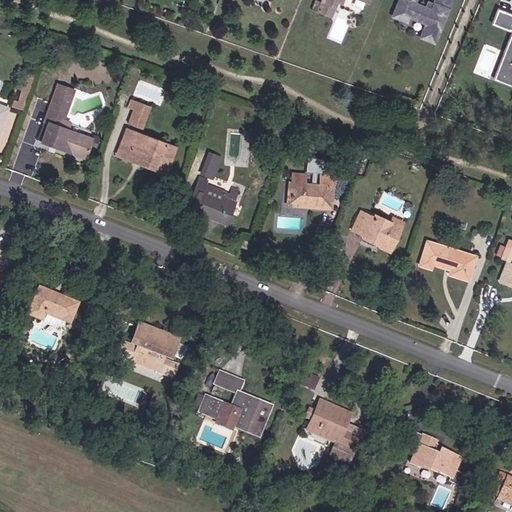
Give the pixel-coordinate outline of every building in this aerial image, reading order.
[(331,12),(335,2),(329,0),(322,0),(319,7),(331,12)] [(398,0),(395,8),(410,15),(411,13),(428,20),(425,25),(427,26),(425,30),(429,32),(428,33),(437,37),(452,0),(435,0),(434,4),(429,1),(428,4),(417,0),(398,0)] [(511,79),(511,14),(498,9),(493,23),(511,30),(511,34),(496,73),(511,79)] [(436,40),(437,37),(428,33),(429,32),(425,30),(427,26),(425,25),(422,34),(436,40)] [(421,36),(421,27),(412,27),(412,35),(421,36)] [(511,85),(511,83),(511,79),(496,73),(494,78),(511,85)] [(85,133),(68,127),(80,90),(62,85),(49,121),(54,123),(47,145),(58,148),(60,143),(64,145),(63,151),(78,155),(85,133)] [(0,134),(10,105),(0,101),(0,134)] [(136,125),(147,128),(154,108),(136,102),(133,109),(141,111),(136,125)] [(151,160),(169,167),(176,146),(134,130),(126,156),(149,165),(151,160)] [(221,178),(224,172),(215,169),(213,175),(221,178)] [(291,204),(333,208),(336,175),(323,174),(322,186),(307,184),(308,176),(294,175),(291,204)] [(213,175),(210,183),(218,186),(221,178),(213,175)] [(212,189),(202,186),(200,193),(209,197),(211,192),(212,189)] [(236,216),(244,197),(237,194),(235,201),(211,192),(209,197),(200,193),(194,206),(220,217),(222,211),(236,216)] [(220,217),(234,222),(236,216),(222,211),(220,217)] [(350,230),(358,233),(364,215),(358,212),(350,230)] [(364,239),(391,251),(400,232),(387,227),(389,221),(376,215),(374,220),(364,215),(358,233),(365,236),(364,239)] [(400,232),(402,227),(389,221),(387,227),(400,232)] [(241,246),(252,249),(254,242),(244,238),(241,246)] [(471,280),(479,258),(429,241),(420,266),(433,270),(435,263),(453,269),(451,275),(471,280)] [(502,260),(505,261),(511,247),(506,246),(502,260)] [(511,266),(508,265),(501,283),(511,287),(511,266)] [(68,327),(77,304),(42,289),(29,319),(40,324),(42,325),(45,318),(61,324),(68,327)] [(38,329),(56,336),(61,324),(45,318),(42,325),(40,324),(38,329)] [(134,332),(121,361),(126,363),(124,368),(156,381),(158,377),(163,379),(175,349),(134,332)] [(236,387),(241,377),(226,371),(222,381),(236,387)] [(236,387),(242,390),(247,379),(241,377),(236,387)] [(236,405),(203,391),(198,403),(204,405),(222,413),(221,416),(235,422),(262,433),(273,407),(246,397),(241,407),(236,405)] [(236,405),(241,407),(246,397),(240,394),(236,405)] [(322,413),(329,416),(333,407),(325,404),(322,413)] [(221,416),(222,413),(204,405),(202,409),(221,416)] [(354,436),(347,433),(354,416),(333,407),(329,416),(322,413),(314,433),(348,446),(346,452),(358,457),(367,432),(357,429),(354,436)] [(219,421),(234,427),(235,422),(221,416),(219,421)] [(413,439),(417,430),(409,426),(404,435),(413,439)] [(417,430),(413,439),(422,443),(414,460),(424,465),(425,463),(426,461),(439,467),(439,468),(454,476),(453,479),(461,482),(465,472),(460,469),(465,457),(443,447),(441,452),(435,449),(439,441),(440,439),(427,432),(426,434),(417,430)] [(439,441),(435,449),(441,452),(443,447),(445,444),(439,441)] [(426,461),(425,463),(438,470),(439,468),(439,467),(426,461)] [(503,499),(511,503),(511,480),(503,499)]
